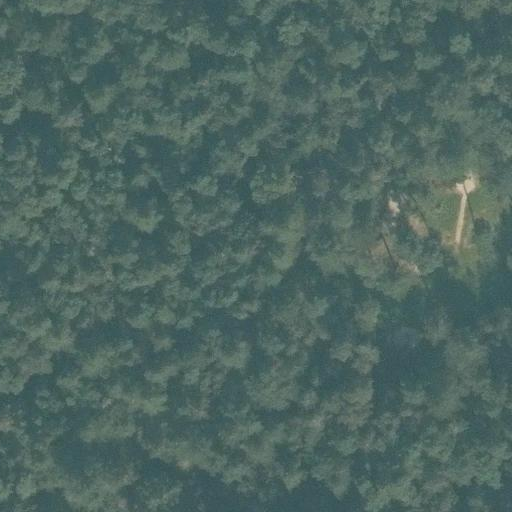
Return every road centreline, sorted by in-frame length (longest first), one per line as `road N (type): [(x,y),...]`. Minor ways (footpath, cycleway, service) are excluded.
road 1 (track): [(17,371),(511,2)]
road 2 (track): [(337,510),(82,328)]
road 3 (track): [(511,506),(337,510)]
